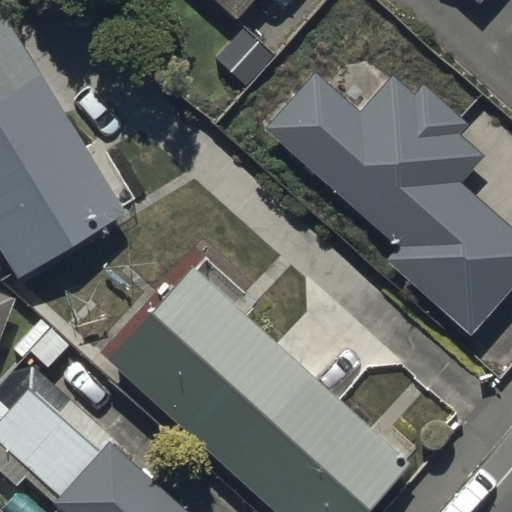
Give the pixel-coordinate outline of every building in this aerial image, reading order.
[(221,0),(234,12),(244,0),(221,0)] [(0,258),(9,274),(115,212),(0,14),(0,258)] [(367,55),(343,56),(328,72),(317,61),(266,116),(399,235),(387,248),(471,323),(511,277),(511,217),(458,169),(481,143),(461,124),(467,118),(418,74),(412,80),(394,63),(385,73),(367,55)] [(275,511),(364,511),(411,459),(191,267),(106,363),(275,511)] [(0,314),(8,295),(0,290),(0,314)] [(0,423),(0,426),(71,489),(62,500),(75,511),(190,511),(112,444),(107,449),(34,384),(0,423)]
